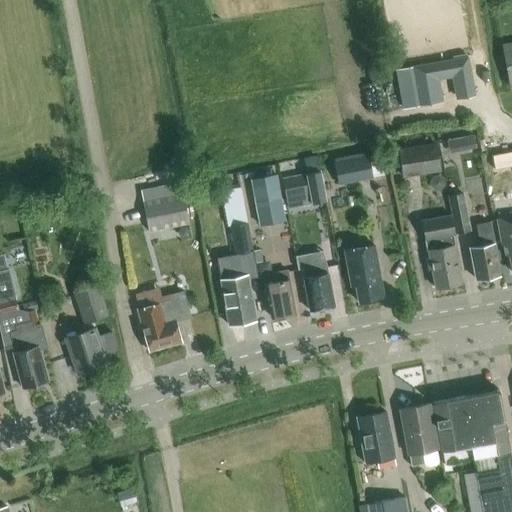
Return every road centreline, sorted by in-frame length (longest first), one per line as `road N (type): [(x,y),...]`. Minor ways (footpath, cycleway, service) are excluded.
road 1 (tertiary): [(0,444),(291,353),(511,312)]
road 2 (track): [(67,0),(122,305),(158,421)]
